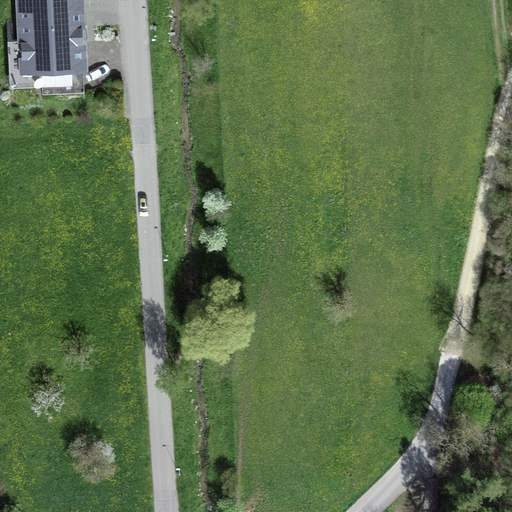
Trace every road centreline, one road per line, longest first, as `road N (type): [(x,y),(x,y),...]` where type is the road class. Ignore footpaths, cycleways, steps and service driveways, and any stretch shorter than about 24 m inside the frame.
road 1 (residential): [(134,0),(165,511)]
road 2 (track): [(447,368),(504,105)]
road 3 (residential): [(362,511),(432,430),(447,368)]
road 4 (track): [(447,368),(473,376),(488,396),(509,511)]
